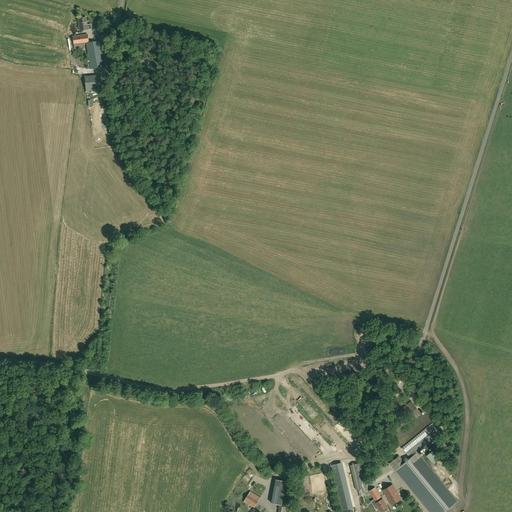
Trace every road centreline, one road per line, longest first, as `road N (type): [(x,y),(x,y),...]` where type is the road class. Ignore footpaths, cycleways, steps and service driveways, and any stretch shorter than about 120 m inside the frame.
road 1 (track): [(403,384),(383,354),(312,380),(302,372),(181,392),(50,363),(0,363)]
road 2 (unclassified): [(373,452),(430,316),(511,53)]
